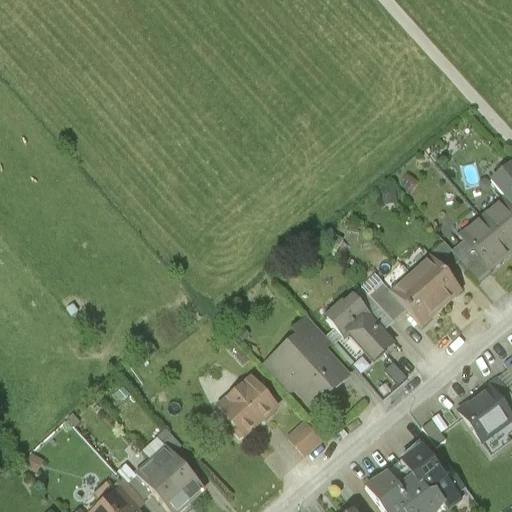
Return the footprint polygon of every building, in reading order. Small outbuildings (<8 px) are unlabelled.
[(505,215),(511,222),(511,173),(492,191),(509,211),(505,215)] [(511,222),(505,215),(502,211),(483,228),(510,260),(511,257),(511,222)] [(510,260),(483,228),(463,245),(465,248),(479,264),(490,277),(510,260)] [(465,248),(451,260),(458,267),(465,276),(479,264),(465,248)] [(431,268),(442,281),(458,267),(451,260),(443,250),(427,263),(431,268)] [(442,281),(431,268),(411,284),(439,316),(458,299),(442,281)] [(439,316),(411,284),(391,302),(405,317),(419,333),(439,316)] [(383,292),(374,300),(396,325),(405,317),(391,302),(383,292)] [(372,324),(384,338),(395,329),(363,293),(354,301),(373,323),(372,324)] [(344,348),(350,344),(372,324),(373,323),(354,301),(353,300),(324,324),(344,348)] [(303,339),(322,360),(330,353),(305,324),(291,337),(297,344),(303,339)] [(384,338),(372,324),(350,344),(373,369),(395,350),(384,338)] [(322,360),(303,339),(297,344),(267,370),(308,418),(344,386),(322,360)] [(511,402),(509,400),(497,384),(489,391),(491,392),(511,419),(511,418),(511,402)] [(250,386),(242,393),(238,389),(222,405),(224,407),(214,417),(241,447),(276,414),(250,386)] [(511,420),(511,419),(491,392),(456,419),(482,453),(511,429),(511,420)] [(303,429),(286,444),(303,464),(320,449),(303,429)] [(166,437),(157,446),(166,456),(173,464),(183,455),(166,437)] [(190,510),(204,497),(173,464),(166,456),(152,469),(190,510)] [(429,491),(444,510),(445,511),(450,511),(458,506),(421,457),(401,472),(411,486),(420,498),(429,491)] [(165,511),(187,511),(190,510),(152,469),(137,482),(165,511)] [(133,478),(122,488),(142,510),(144,511),(155,501),(137,482),(133,478)] [(400,511),(408,506),(399,495),(388,480),(366,497),(377,511),(400,511)] [(400,511),(440,511),(444,510),(429,491),(420,498),(411,486),(399,495),(408,506),(400,511)] [(111,496),(114,500),(125,511),(140,511),(142,510),(122,488),(121,487),(111,496)] [(125,511),(114,500),(100,511),(125,511)]
